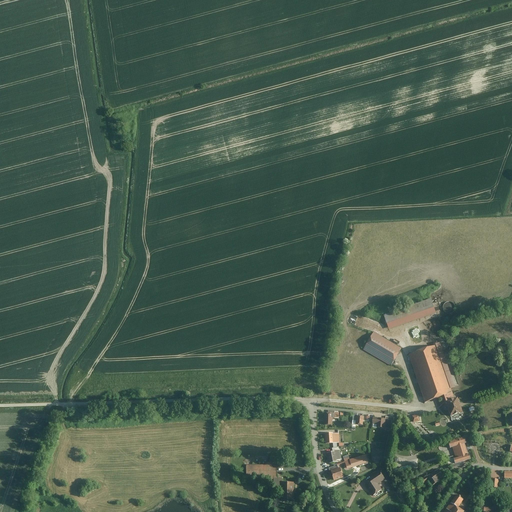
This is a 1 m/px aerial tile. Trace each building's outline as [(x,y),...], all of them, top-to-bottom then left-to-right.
[(386,315),(389,325),(436,309),(433,300),(386,315)] [(373,330),(362,348),(388,364),(399,346),(373,330)] [(408,355),(424,402),(451,392),(435,345),(408,355)] [(450,406),(454,419),(464,415),(460,403),(450,406)] [(386,429),(386,420),(375,419),(375,424),(381,424),(380,429),(386,429)] [(336,434),(327,435),(328,445),(336,444),(336,434)] [(470,459),(468,454),(465,455),(461,444),(464,442),(462,437),(446,443),(448,448),(452,446),(456,457),(451,459),(453,465),(470,459)] [(341,461),(339,452),(327,455),(329,464),(341,461)] [(247,480),(274,480),(274,484),(283,484),(283,476),(276,476),(276,464),(247,464),(247,480)] [(379,482),(386,478),(381,468),(370,474),(374,483),(368,486),(373,495),(383,489),(379,482)] [(340,469),(331,472),(335,483),(344,479),(340,469)] [(440,477),(436,471),(425,478),(429,484),(440,477)] [(511,472),(503,473),(503,480),(511,479),(511,472)] [(498,490),(499,481),(490,481),(490,490),(498,490)] [(296,482),(284,482),(284,499),(296,499),(296,482)] [(463,511),(456,507),(461,500),(456,497),(445,511),(463,511)]
